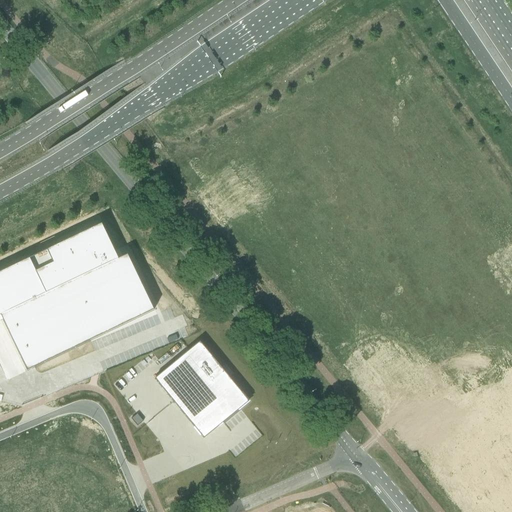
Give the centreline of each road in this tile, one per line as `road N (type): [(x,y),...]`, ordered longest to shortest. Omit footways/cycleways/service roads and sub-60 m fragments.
road 1 (tertiary): [(355,456),(0,25)]
road 2 (primary): [(0,194),(308,0)]
road 3 (primary): [(237,0),(0,153)]
road 4 (unclassified): [(0,435),(84,404),(98,412),(144,511)]
road 5 (unclassified): [(220,511),(355,456)]
road 6 (secondary): [(444,0),(511,100)]
